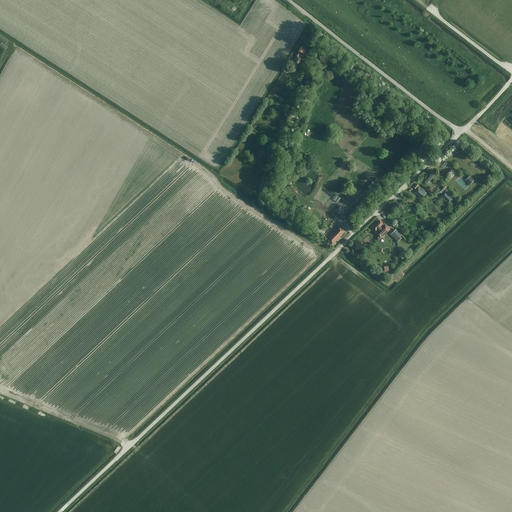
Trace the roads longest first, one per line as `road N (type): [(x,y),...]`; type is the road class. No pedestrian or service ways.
road 1 (unclassified): [(59,511),(460,133)]
road 2 (unclassified): [(460,133),(287,0)]
